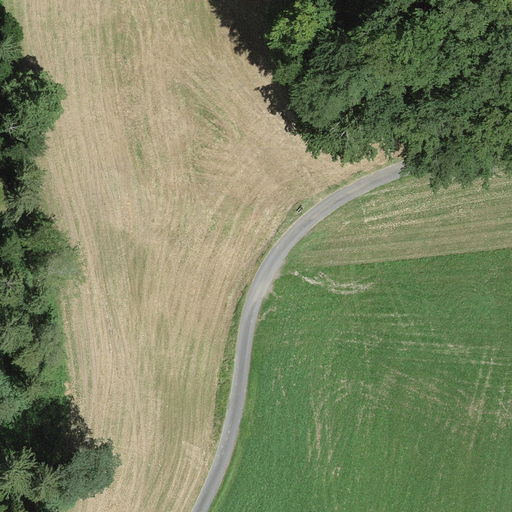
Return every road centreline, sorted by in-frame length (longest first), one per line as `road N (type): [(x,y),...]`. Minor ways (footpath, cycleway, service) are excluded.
road 1 (track): [(197,511),(230,426),(258,287),(283,244),(317,212),(366,184),(511,144)]
road 2 (track): [(511,30),(394,0)]
